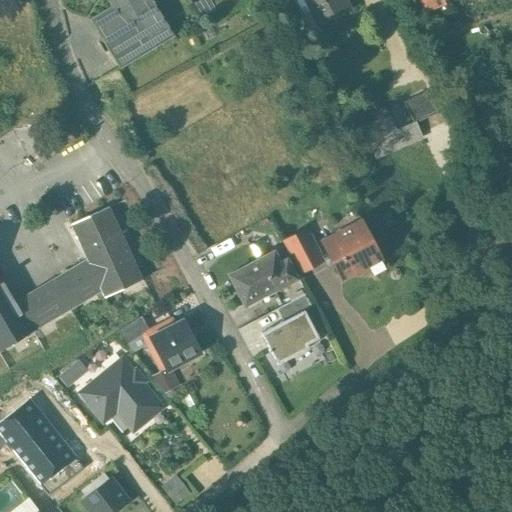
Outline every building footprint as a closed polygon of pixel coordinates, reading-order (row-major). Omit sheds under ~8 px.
[(108,0),(113,7),(92,20),(120,67),(173,36),(151,0),(108,0)] [(306,0),(320,26),(351,10),(345,0),(306,0)] [(421,0),(429,13),(453,0),(421,0)] [(511,6),(502,9),(508,32),(511,31),(511,6)] [(132,96),(117,69),(96,81),(112,108),(132,96)] [(427,91),(404,104),(415,124),(438,111),(427,91)] [(391,117),(364,129),(370,144),(396,133),(397,132),(391,117)] [(397,132),(396,133),(401,144),(422,135),(417,123),(397,132)] [(396,133),(370,144),(378,160),(386,156),(384,152),(401,144),(396,133)] [(0,351),(102,292),(105,299),(143,281),(110,208),(71,226),(87,261),(79,266),(78,266),(16,303),(0,276),(0,351)] [(362,223),(323,244),(342,279),(356,272),(357,273),(360,274),(367,271),(367,268),(367,266),(381,259),(362,223)] [(305,231),(284,242),(301,273),(322,262),(305,231)] [(274,252),(265,257),(237,272),(237,271),(229,276),(233,283),(245,307),(297,279),(287,260),(280,264),(278,261),(274,252)] [(305,295),(277,310),(283,322),(304,311),(305,311),(312,307),(305,295)] [(283,322),(261,334),(270,350),(268,351),(270,353),(271,352),(275,360),(291,352),(294,357),(309,349),(307,346),(319,339),(305,311),(304,311),(283,322)] [(141,317),(116,333),(126,346),(149,332),(141,317)] [(183,321),(150,338),(167,371),(200,354),(183,321)] [(122,360),(80,394),(97,415),(107,408),(115,409),(133,431),(161,408),(122,360)] [(78,363),(59,378),(67,388),(86,372),(78,363)] [(73,457),(29,402),(28,401),(27,401),(27,402),(11,415),(57,471),(73,458),(73,459),(74,458),(73,457)] [(57,471),(11,415),(0,423),(0,434),(40,484),(40,486),(41,485),(41,484),(57,471)] [(57,471),(41,484),(41,485),(52,497),(62,489),(55,481),(61,476),(57,471)] [(174,502),(190,491),(177,473),(161,485),(174,502)] [(113,511),(128,501),(110,479),(82,502),(89,511),(113,511)]
